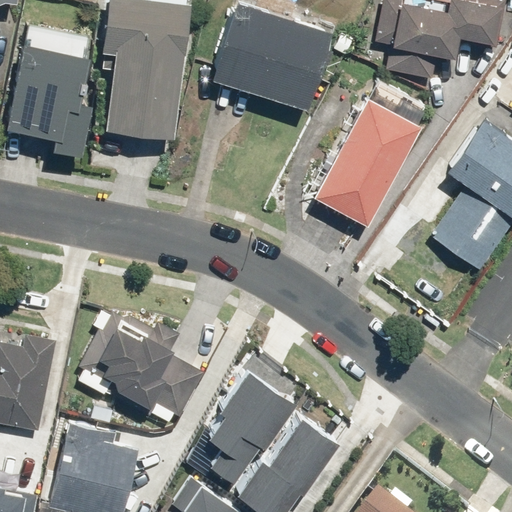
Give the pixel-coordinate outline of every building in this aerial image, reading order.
[(98,0),(93,49),(105,50),(96,122),(164,131),(180,4),(150,0),(98,0)] [(437,0),(436,5),(409,0),(376,0),(369,41),(386,44),(382,67),(427,76),(431,53),(444,55),(448,32),(491,40),(498,0),(437,0)] [(318,28),(228,3),(206,80),(296,106),(318,28)] [(42,146),(71,152),(80,101),(65,99),(74,52),(11,40),(0,97),(0,123),(44,132),(42,146)] [(306,194),(358,222),(412,122),(359,94),(306,194)] [(439,169),(459,183),(426,233),(475,264),(511,208),(511,155),(467,126),(439,169)] [(196,367),(164,348),(170,335),(124,313),(120,321),(108,314),(78,363),(166,416),(196,367)] [(24,332),(21,343),(0,339),(0,419),(32,425),(42,370),(50,338),(24,332)] [(224,435),(212,451),(232,465),(256,431),(261,434),(293,388),(245,355),(215,398),(222,403),(207,423),(224,435)] [(260,444),(236,481),(275,507),(295,478),(300,481),(337,425),(299,400),(267,448),(260,444)] [(43,501),(74,509),(73,510),(81,511),(114,511),(130,445),(107,440),(109,432),(64,421),(43,501)] [(185,504),(179,511),(257,511),(259,510),(188,464),(169,493),(185,504)] [(0,511),(30,511),(35,485),(0,477),(0,511)] [(394,511),(372,493),(356,511),(394,511)]
